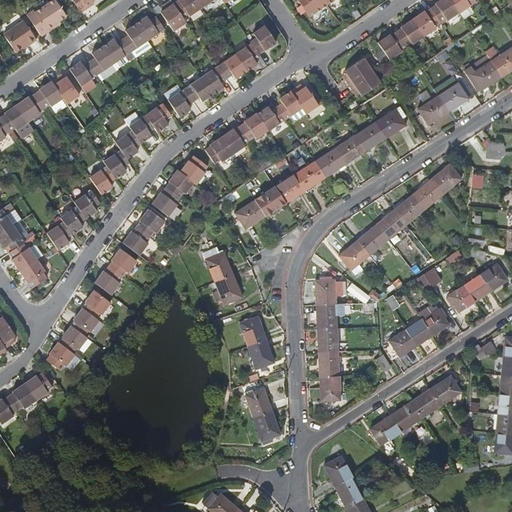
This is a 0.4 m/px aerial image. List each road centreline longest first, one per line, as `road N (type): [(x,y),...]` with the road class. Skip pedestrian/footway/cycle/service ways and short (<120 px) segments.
road 1 (residential): [(511,104),(299,252),(301,451)]
road 2 (residential): [(310,58),(167,153),(39,331)]
road 3 (residential): [(301,451),(511,317)]
road 4 (residential): [(133,0),(0,93)]
